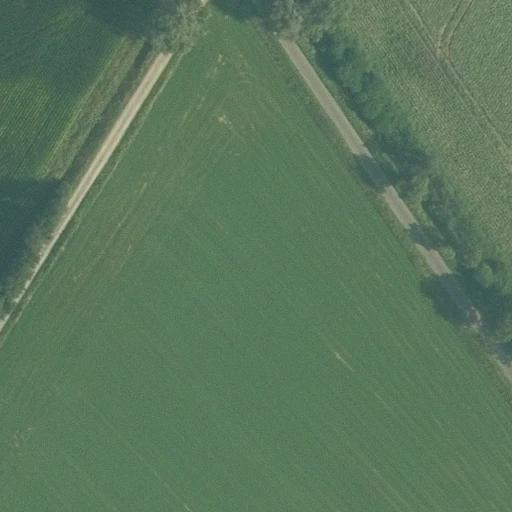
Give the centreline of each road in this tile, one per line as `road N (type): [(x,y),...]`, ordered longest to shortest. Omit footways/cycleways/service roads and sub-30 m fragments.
road 1 (unclassified): [(511,376),(261,0)]
road 2 (unclassified): [(196,0),(0,310)]
